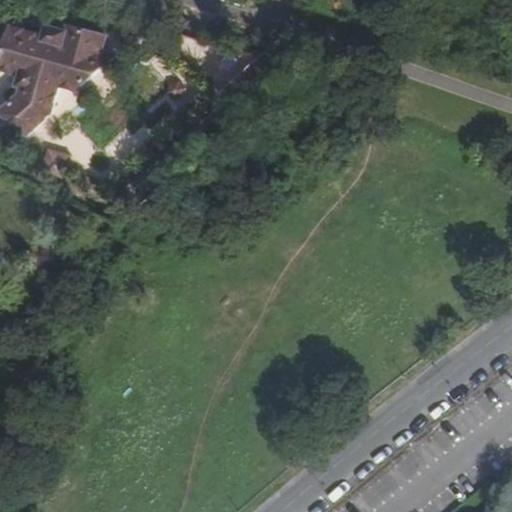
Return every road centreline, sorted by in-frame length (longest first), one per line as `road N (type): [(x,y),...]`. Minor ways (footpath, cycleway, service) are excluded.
road 1 (residential): [(511,331),(284,511)]
road 2 (unclassified): [(180,0),(316,41)]
